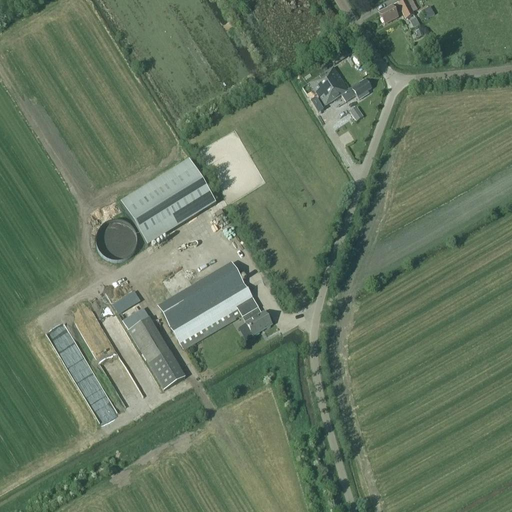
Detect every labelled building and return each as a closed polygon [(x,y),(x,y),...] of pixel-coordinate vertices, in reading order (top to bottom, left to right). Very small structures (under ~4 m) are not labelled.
[(415,17),(413,13),(417,11),(411,0),(410,0),(407,2),(406,0),(397,5),(397,4),(379,14),(386,27),(399,20),(397,18),(403,15),(407,21),(415,17)] [(421,12),(426,20),(434,15),(430,7),(421,12)] [(422,30),(417,32),(420,39),(425,37),(422,30)] [(310,83),(325,106),(341,96),(345,102),(356,94),(360,100),(370,93),(368,91),(373,88),(367,79),(349,90),(334,67),(310,83)] [(349,112),(355,123),(362,118),(356,108),(349,112)] [(121,204),(147,247),(215,205),(189,162),(121,204)] [(112,255),(125,257),(126,250),(126,249),(129,237),(125,236),(125,234),(105,230),(104,239),(111,241),(111,243),(114,244),(112,255)] [(266,278),(262,280),(268,290),(272,288),(266,278)] [(168,327),(180,347),(238,313),(245,324),(245,325),(252,338),(271,326),(264,313),(256,318),(249,306),(254,303),(242,283),(168,327)] [(131,293),(120,301),(124,307),(136,299),(131,293)] [(186,382),(149,319),(128,332),(163,394),(186,382)]
